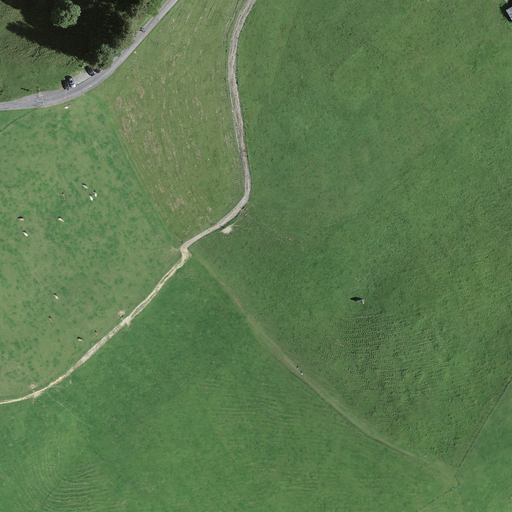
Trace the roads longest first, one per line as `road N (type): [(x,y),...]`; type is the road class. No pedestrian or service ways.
road 1 (track): [(253,0),(232,55),(243,202),(191,240),(157,289),(67,372),(0,403)]
road 2 (unclassified): [(0,107),(60,97),(100,78),(173,0)]
